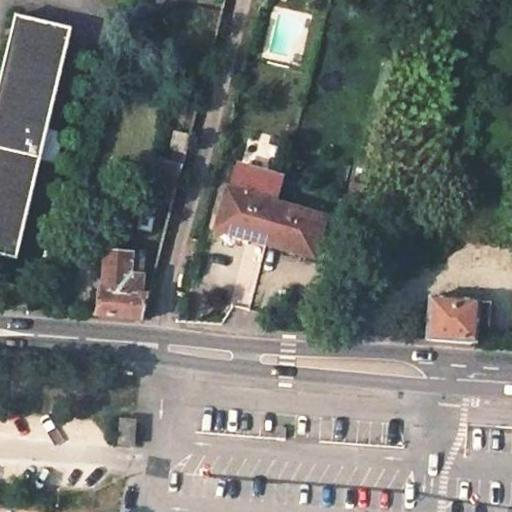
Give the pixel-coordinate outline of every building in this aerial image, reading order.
[(50,132),(72,32),(15,19),(0,82),(0,257),(21,262),(43,163),(57,166),(63,135),(50,132)] [(180,168),(184,153),(174,151),(170,165),(180,168)] [(170,165),(161,163),(151,198),(171,203),(180,168),(170,165)] [(283,177),(239,165),(232,192),(229,191),(218,231),(316,258),(326,219),(276,204),(283,177)] [(146,296),(141,295),(145,256),(131,255),(131,252),(104,250),(98,316),(140,320),(146,296)] [(490,304),(479,303),(429,300),(425,341),(487,346),(490,304)] [(121,419),(120,445),(135,446),(136,420),(121,419)]
